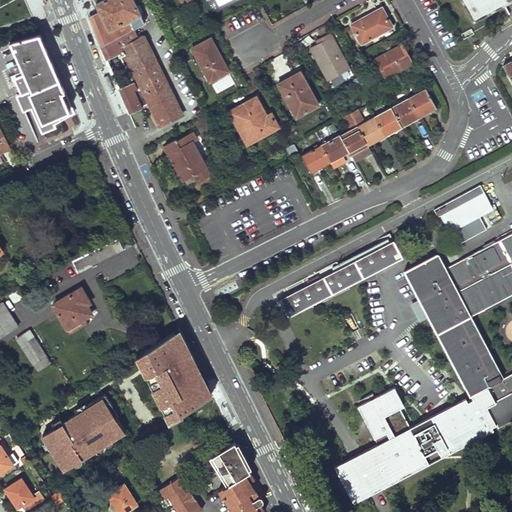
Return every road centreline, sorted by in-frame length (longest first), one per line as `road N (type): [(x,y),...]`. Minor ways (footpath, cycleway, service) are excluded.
road 1 (residential): [(449,85),(459,118),(428,172),(184,289)]
road 2 (secondary): [(184,289),(295,511)]
road 3 (secondary): [(109,126),(184,289)]
road 4 (secondary): [(60,0),(109,126)]
road 5 (residential): [(109,126),(0,184)]
